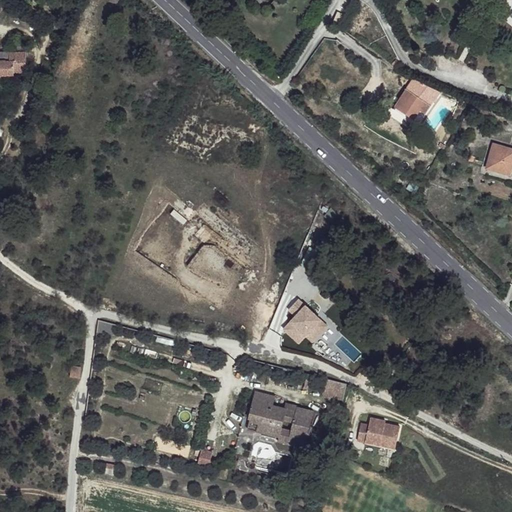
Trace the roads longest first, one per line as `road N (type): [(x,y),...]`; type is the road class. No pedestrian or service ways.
road 1 (residential): [(92,308),(317,358),(511,455)]
road 2 (primary): [(272,101),(511,326)]
road 3 (residential): [(92,308),(68,511)]
road 4 (unknown): [(377,0),(417,64),(511,97)]
road 5 (primary): [(166,0),(272,101)]
road 6 (residential): [(337,0),(272,101)]
